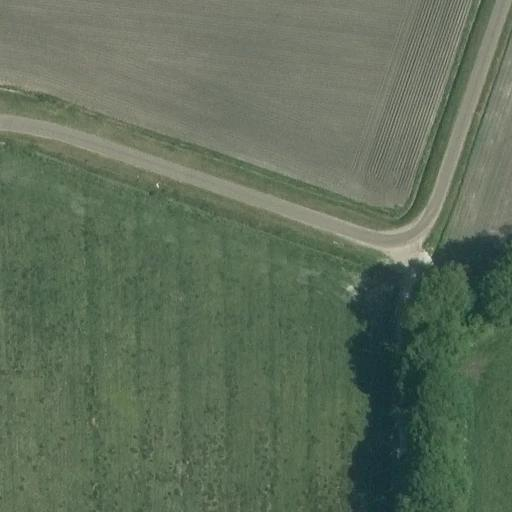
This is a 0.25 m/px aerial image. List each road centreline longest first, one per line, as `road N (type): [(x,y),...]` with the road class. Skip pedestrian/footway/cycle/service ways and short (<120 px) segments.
road 1 (unclassified): [(0,122),(403,242),(430,218),(504,0)]
road 2 (track): [(403,242),(396,511)]
